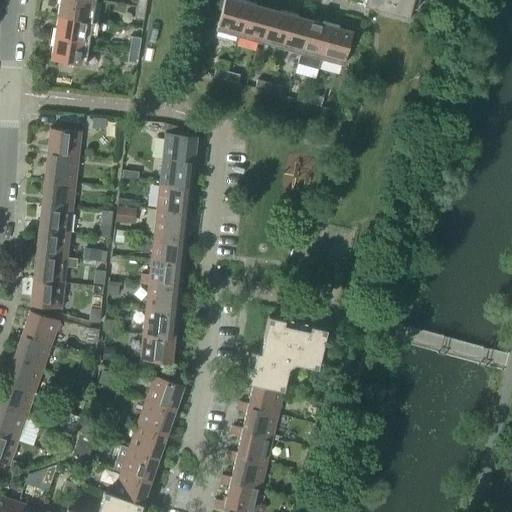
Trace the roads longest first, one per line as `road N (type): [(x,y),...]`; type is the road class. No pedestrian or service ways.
road 1 (residential): [(193,511),(202,463),(191,439),(206,374),(220,145)]
road 2 (residential): [(13,0),(0,229)]
